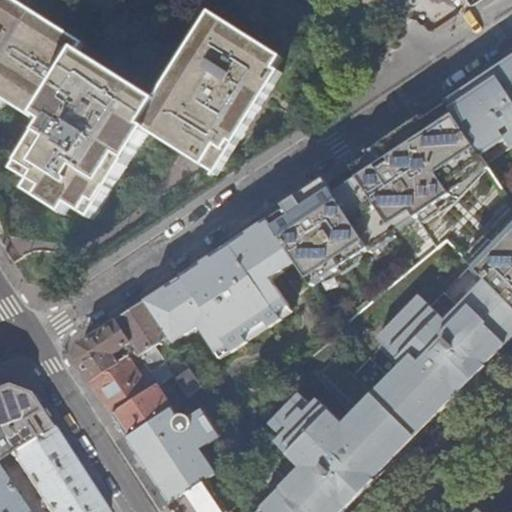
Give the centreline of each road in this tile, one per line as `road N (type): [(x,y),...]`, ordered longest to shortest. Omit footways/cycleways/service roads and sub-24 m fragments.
road 1 (residential): [(511,23),(32,340)]
road 2 (residential): [(32,340),(144,511)]
road 3 (residential): [(408,511),(511,408)]
